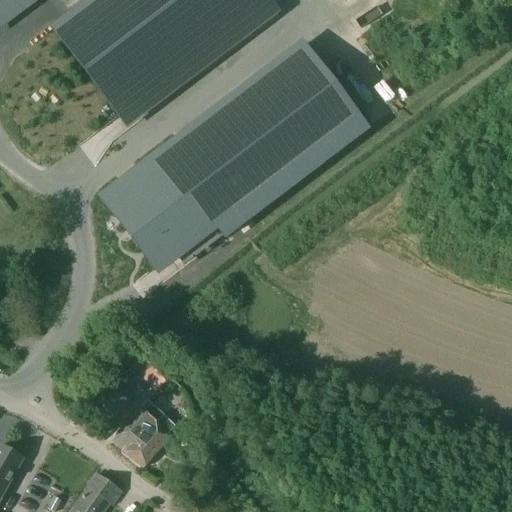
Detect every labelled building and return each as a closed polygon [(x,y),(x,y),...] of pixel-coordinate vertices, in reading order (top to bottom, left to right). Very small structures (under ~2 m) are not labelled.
[(0,0),(0,17),(23,0),(0,0)] [(294,14),(283,0),(89,0),(55,23),(127,128),(294,14)] [(381,0),(366,7),(374,25),(397,15),(390,0),(381,0)] [(348,46),(380,110),(400,99),(368,36),(348,46)] [(100,197),(97,200),(149,269),(151,268),(176,250),(208,229),(218,239),(222,236),(318,165),(364,131),(363,131),(299,55),(100,197)] [(97,405),(89,413),(105,429),(113,421),(114,422),(128,407),(126,404),(145,385),(132,370),(97,405)] [(146,376),(151,390),(165,385),(160,371),(146,376)] [(144,468),(168,438),(164,434),(172,425),(149,405),(120,437),(115,443),(144,468)] [(0,449),(0,448),(0,500),(0,501),(22,461),(0,449)] [(103,511),(109,505),(112,507),(119,495),(95,477),(87,489),(89,490),(74,511),(73,511),(103,511)]
